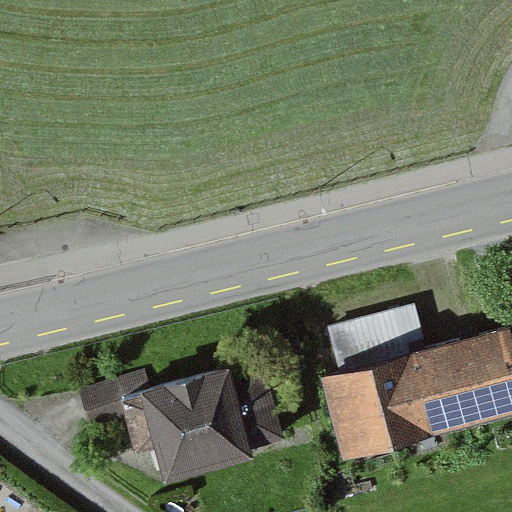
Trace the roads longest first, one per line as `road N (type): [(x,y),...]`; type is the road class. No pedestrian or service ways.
road 1 (secondary): [(511,203),(0,329)]
road 2 (residential): [(0,417),(124,511)]
